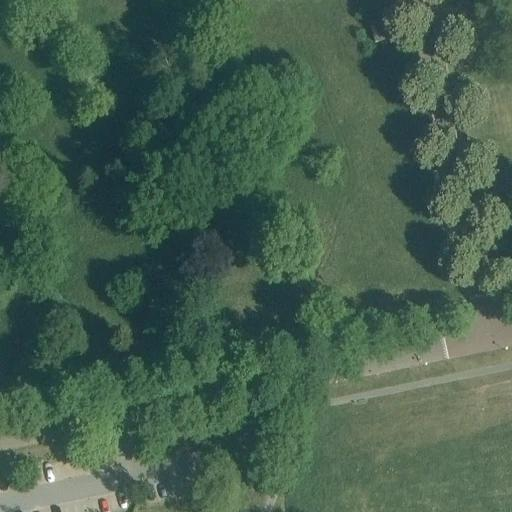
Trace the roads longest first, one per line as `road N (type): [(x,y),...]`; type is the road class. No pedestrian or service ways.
road 1 (unclassified): [(0,438),(487,338)]
road 2 (residential): [(487,338),(413,0)]
